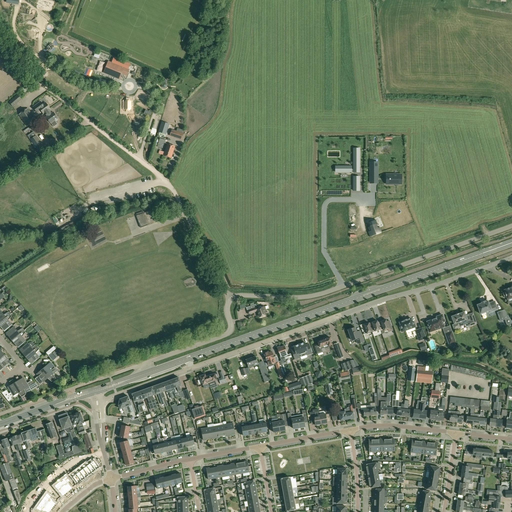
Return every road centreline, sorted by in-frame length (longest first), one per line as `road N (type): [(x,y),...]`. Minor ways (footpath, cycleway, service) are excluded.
road 1 (tertiary): [(189,356),(511,240)]
road 2 (residential): [(511,258),(193,367)]
road 3 (unclassified): [(230,300),(318,295),(511,226)]
road 4 (track): [(161,182),(40,82)]
road 5 (residential): [(230,300),(170,186)]
road 6 (residential): [(230,300),(227,333),(142,364)]
